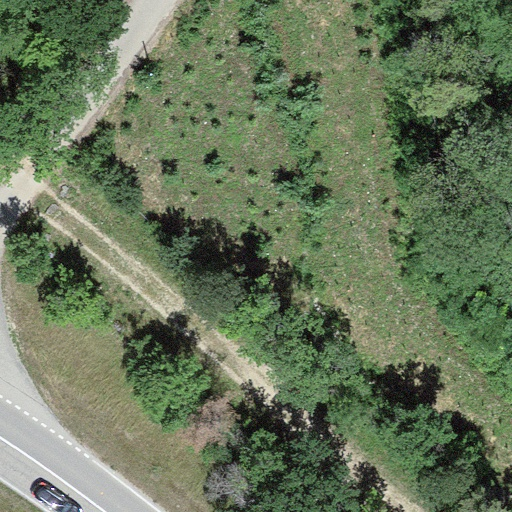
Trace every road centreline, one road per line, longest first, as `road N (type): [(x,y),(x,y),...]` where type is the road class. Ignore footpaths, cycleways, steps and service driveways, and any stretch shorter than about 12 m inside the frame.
road 1 (track): [(397,511),(326,446),(0,193)]
road 2 (secondary): [(104,511),(0,436)]
